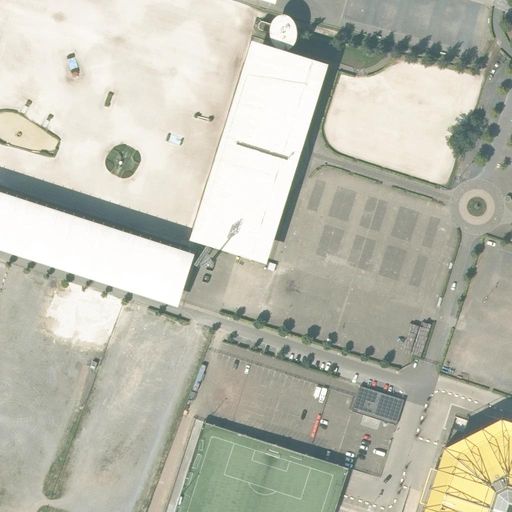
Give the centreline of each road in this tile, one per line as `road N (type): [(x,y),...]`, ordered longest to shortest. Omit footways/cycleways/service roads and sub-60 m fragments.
road 1 (unknown): [(480,68),(258,15)]
road 2 (unknown): [(360,77),(357,59),(253,32)]
